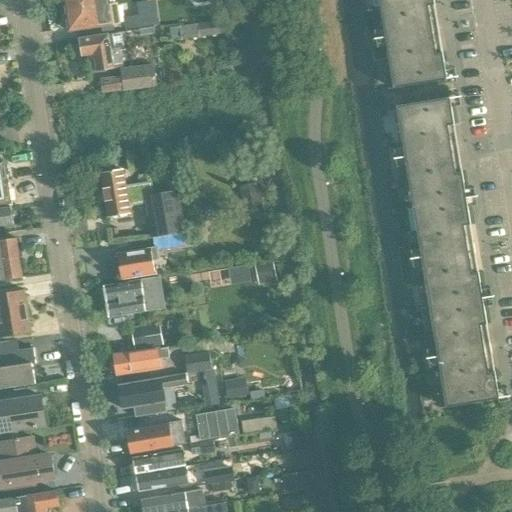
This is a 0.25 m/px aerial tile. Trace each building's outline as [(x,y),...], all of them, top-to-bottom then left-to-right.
[(65,3),(67,11),(110,5),(109,0),(62,0),(63,1),(65,3)] [(433,0),(379,0),(394,89),(447,80),(433,0)] [(140,16),(124,18),(126,31),(153,27),(154,27),(150,2),(149,2),(138,4),(140,16)] [(110,5),(67,11),(68,20),(66,22),(67,27),(69,29),(70,31),(102,26),(100,15),(112,13),(110,5)] [(82,56),(94,54),(96,71),(123,66),(120,47),(110,49),(108,35),(79,39),(82,56)] [(120,69),(121,76),(101,79),(103,94),(127,91),(157,87),(154,65),(120,69)] [(157,87),(89,98),(98,151),(172,139),(164,86),(157,87)] [(450,97),(449,97),(396,106),(446,408),(499,399),(450,97)] [(126,187),(123,170),(102,173),(108,216),(130,212),(128,204),(147,201),(154,237),(153,237),(153,238),(154,238),(184,233),(177,191),(152,195),(151,183),(126,187)] [(0,204),(10,203),(7,182),(0,182),(0,204)] [(0,226),(14,224),(11,206),(0,208),(0,226)] [(184,233),(154,238),(153,238),(155,249),(119,255),(120,263),(116,263),(119,279),(155,273),(153,259),(157,258),(156,250),(186,245),(184,233)] [(0,260),(19,257),(16,238),(0,240),(0,260)] [(19,257),(0,260),(0,280),(22,277),(19,257)] [(254,264),(259,286),(277,282),(273,260),(254,264)] [(104,286),(107,302),(155,293),(164,292),(162,277),(156,278),(104,286)] [(0,316),(28,312),(25,291),(0,295),(0,316)] [(155,293),(107,302),(109,318),(162,309),(166,308),(164,292),(155,293)] [(28,312),(0,316),(0,338),(31,333),(28,312)] [(132,334),(135,349),(163,344),(159,325),(143,327),(144,332),(132,334)] [(0,389),(36,384),(33,365),(36,364),(34,348),(9,352),(8,342),(0,342),(0,389)] [(116,356),(119,374),(161,367),(160,359),(170,358),(168,348),(116,356)] [(123,410),(138,407),(139,417),(167,413),(163,390),(187,386),(185,374),(119,385),(123,410)] [(0,401),(0,432),(45,425),(41,396),(0,401)] [(147,429),(128,432),(132,454),(187,445),(183,421),(147,427),(147,429)] [(0,463),(0,464),(0,463),(0,486),(54,478),(51,456),(35,458),(31,437),(0,441),(0,463)] [(133,459),(135,475),(185,467),(184,460),(183,450),(133,459)] [(185,467),(135,475),(138,492),(187,484),(186,474),(185,467)] [(233,467),(205,471),(207,484),(235,479),(233,467)] [(288,493),(312,489),(309,472),(285,476),(288,493)] [(0,511),(47,511),(47,508),(56,507),(59,506),(59,503),(56,490),(0,499),(0,511)] [(141,500),(142,511),(167,511),(192,508),(192,509),(206,506),(203,490),(141,500)] [(192,508),(167,511),(226,511),(225,503),(206,506),(192,509),(192,508)]
